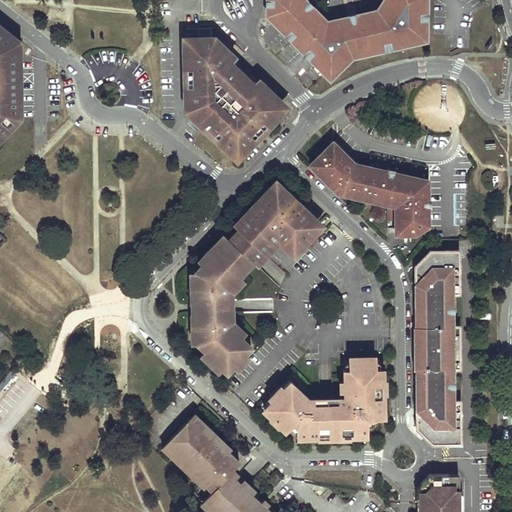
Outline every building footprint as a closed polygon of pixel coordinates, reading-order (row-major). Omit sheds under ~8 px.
[(268,0),(268,14),(329,76),(351,55),(424,38),(424,0),(384,0),(379,9),(376,11),(328,22),(325,22),(303,0),(268,0)] [(232,151),(236,148),(240,151),(253,137),(249,133),(261,121),(265,124),(279,110),(275,106),(279,103),(255,80),(233,59),(212,39),(211,28),(198,28),(198,40),(186,40),(186,68),(191,68),(192,85),(187,85),(187,102),(192,102),(192,106),(196,109),(192,113),(204,124),(208,121),(220,133),(217,137),(232,151)] [(0,130),(10,120),(13,117),(15,113),(15,107),(14,50),(14,45),(12,41),(8,38),(0,31),(0,130)] [(18,41),(11,35),(8,38),(12,41),(14,45),(14,50),(19,50),(18,41)] [(196,109),(192,106),(192,102),(187,102),(187,109),(192,113),(196,109)] [(10,120),(13,123),(20,117),(20,107),(15,107),(15,113),(13,117),(10,120)] [(204,124),(217,137),(220,133),(208,121),(204,124)] [(249,133),(253,137),(256,134),(257,135),(263,128),(263,127),(265,124),(261,121),(249,133)] [(353,163),(332,142),(310,164),(337,191),(387,203),(395,205),(396,228),(395,233),(414,232),(427,224),(427,180),(353,163)] [(238,229),(229,239),(249,258),(252,261),(253,261),(277,236),(292,250),(316,224),(276,186),(274,186),(236,227),(238,229)] [(227,236),(229,239),(238,229),(236,227),(227,236)] [(197,271),(194,271),(194,287),(195,326),(195,343),(199,343),(204,343),(207,345),(204,349),(203,350),(206,353),(216,362),(226,372),(233,365),(244,352),(251,346),(240,335),(228,324),(227,312),(227,300),(227,288),(239,276),(242,272),(239,269),(249,258),(229,239),(227,236),(213,250),(204,260),(201,263),(202,264),(205,268),(202,270),(197,271)] [(201,257),(204,260),(213,250),(211,248),(201,257)] [(415,368),(416,368),(416,428),(432,443),(460,442),(459,400),(455,400),(455,367),(459,367),(459,325),(454,325),(454,292),(458,292),(458,250),(430,250),(415,266),(415,325),(414,325),(415,368)] [(239,269),(242,272),(252,261),(249,258),(239,269)] [(241,278),(239,276),(227,288),(229,290),(241,278)] [(230,321),(228,324),(240,335),(243,333),(230,321)] [(233,365),(235,367),(247,355),(244,352),(233,365)] [(206,353),(204,355),(214,365),(216,362),(206,353)] [(296,431),(296,435),(317,434),(317,432),(322,432),(324,434),(336,434),(338,431),(344,431),(346,433),(367,433),(367,427),(367,422),(371,418),(376,417),(382,417),(380,360),(343,361),(344,402),(332,402),(320,402),(313,402),(289,380),(263,407),(287,429),(289,426),(292,424),(295,427),(296,431)] [(227,450),(227,451),(212,437),(210,439),(205,434),(206,433),(201,429),(206,424),(194,413),(162,447),(174,458),(178,453),(183,457),(181,459),(187,465),(200,478),(202,477),(206,482),(205,484),(211,490),(210,492),(203,499),(208,504),(205,508),(209,511),(212,511),(214,510),(215,511),(271,511),(265,506),(261,501),(260,502),(251,494),(244,488),(229,472),(239,462),(227,450)] [(376,420),(376,417),(371,418),(367,422),(367,427),(370,427),(376,420)] [(212,437),(216,434),(206,424),(201,429),(206,433),(205,434),(210,439),(212,437)] [(178,453),(174,458),(178,462),(181,459),(183,457),(178,453)] [(178,462),(177,463),(184,469),(187,465),(181,459),(178,462)] [(458,511),(458,483),(449,474),(430,474),(421,483),(420,511),(458,511)] [(458,483),(458,474),(449,474),(458,483)] [(205,484),(206,482),(202,477),(200,478),(198,481),(203,485),(205,484)] [(254,490),(248,484),(244,488),(251,494),(254,490)]
